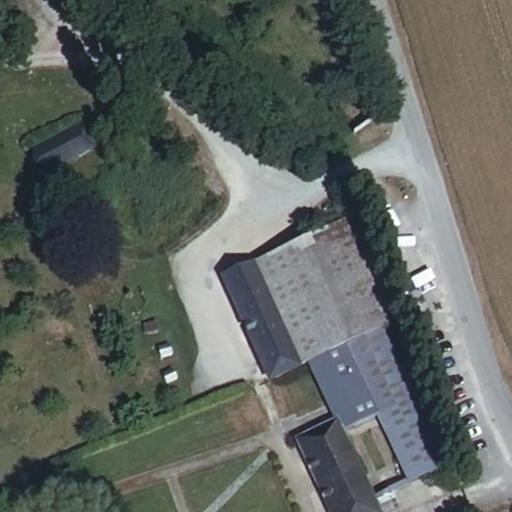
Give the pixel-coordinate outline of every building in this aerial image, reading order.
[(101,175),(88,149),(43,172),(57,198),(101,175)] [(362,245),(261,294),(307,392),(315,388),(354,370),(385,435),(419,507),(457,489),(392,352),(409,344),(362,245)] [(278,405),(307,392),(261,294),(232,307),(278,405)] [(354,370),(315,388),(344,449),(346,453),(385,435),(354,370)] [(373,511),(346,453),(344,449),(310,466),(331,511),(373,511)]
